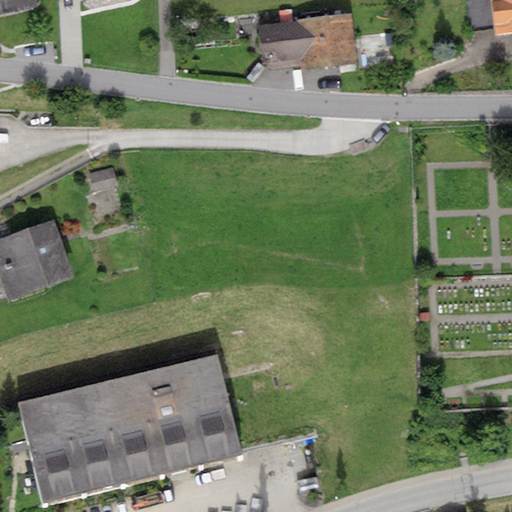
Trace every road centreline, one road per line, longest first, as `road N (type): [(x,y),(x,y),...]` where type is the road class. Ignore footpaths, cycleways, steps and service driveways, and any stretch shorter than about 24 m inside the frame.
road 1 (residential): [(362,106),(0,71)]
road 2 (residential): [(362,106),(358,124),(329,139),(120,137)]
road 3 (residential): [(511,477),(356,511)]
road 4 (residential): [(511,105),(362,106)]
